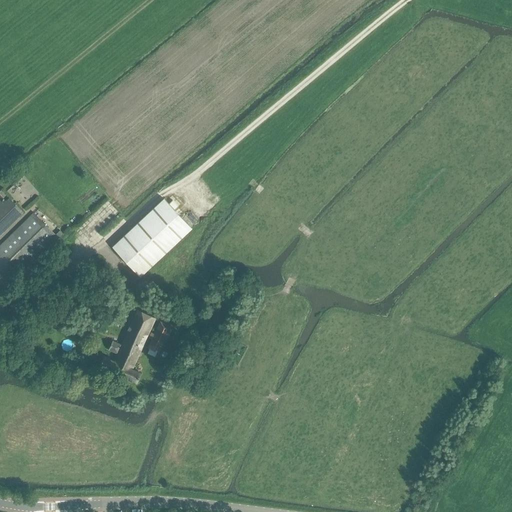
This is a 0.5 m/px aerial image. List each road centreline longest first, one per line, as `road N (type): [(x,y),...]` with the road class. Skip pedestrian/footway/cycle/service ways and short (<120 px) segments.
road 1 (track): [(89,250),(406,0)]
road 2 (tertiary): [(0,502),(189,503),(252,511)]
